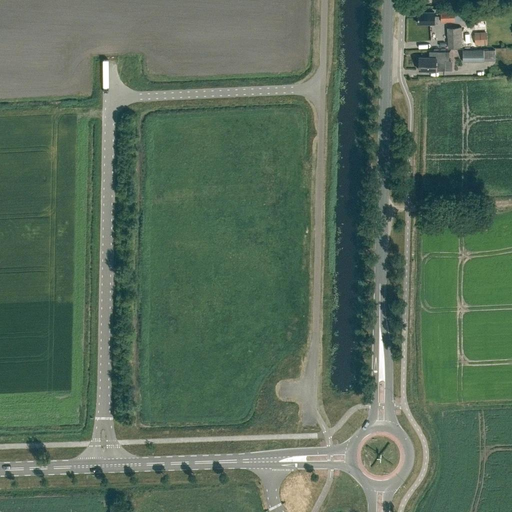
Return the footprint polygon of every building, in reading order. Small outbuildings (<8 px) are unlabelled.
[(440,21),(454,20),(453,10),(439,11),(440,21)] [(438,24),(438,16),(434,16),(434,12),(417,12),(417,24),(435,24),(438,24)] [(447,47),(461,46),(461,26),(446,27),(447,47)] [(475,44),(487,44),(486,34),(474,35),(475,44)] [(462,49),(462,61),(484,61),(483,49),(462,49)] [(429,58),(419,58),(418,70),(445,71),(445,61),(449,61),(449,52),(429,51),(429,58)]
